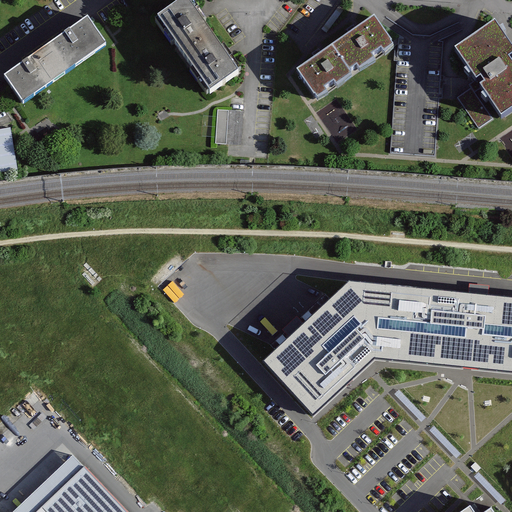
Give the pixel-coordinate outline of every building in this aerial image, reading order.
[(198,0),(183,0),(157,19),(185,57),(221,31),(198,0)] [(94,18),(45,53),(65,81),(114,47),(113,45),(101,28),(94,18)] [(511,41),(500,25),(456,55),(478,87),(501,120),(511,112),(511,41)] [(353,79),(386,56),(367,28),(333,51),(353,79)] [(246,66),(221,31),(185,57),(210,92),(246,66)] [(439,96),(443,42),(439,41),(403,39),(399,39),(397,59),(391,154),(435,157),(439,96)] [(317,103),(353,79),(333,51),(324,57),(298,75),(317,103)] [(45,53),(0,84),(0,86),(10,100),(20,114),(65,81),(45,53)] [(471,91),(458,100),(466,112),(478,131),(492,122),(471,91)] [(232,111),(220,111),(218,145),(229,145),(244,146),(246,112),(232,111)] [(20,170),(14,130),(11,131),(0,132),(0,167),(1,173),(20,170)] [(313,417),(375,360),(511,371),(511,297),(348,283),(262,363),(313,417)] [(124,511),(83,468),(36,511),(124,511)]
